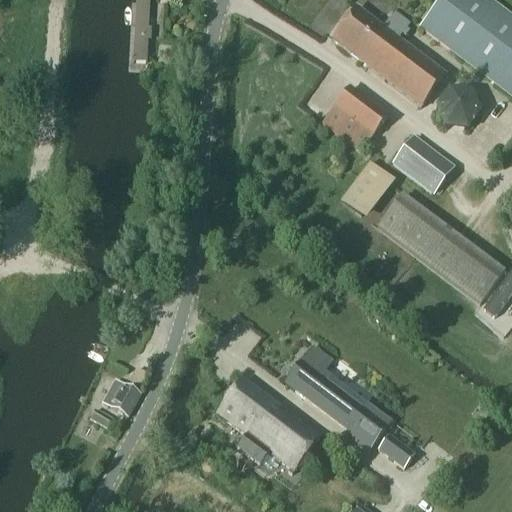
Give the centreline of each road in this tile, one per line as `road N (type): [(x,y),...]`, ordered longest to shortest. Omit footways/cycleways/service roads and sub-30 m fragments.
road 1 (unclassified): [(95,511),(173,348),(196,258),(219,0)]
road 2 (track): [(180,324),(57,266),(0,269)]
